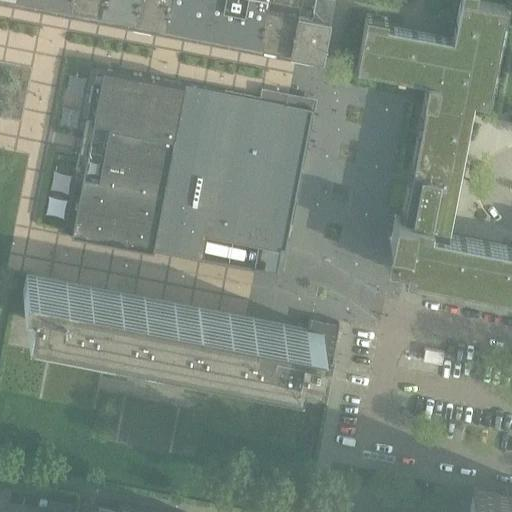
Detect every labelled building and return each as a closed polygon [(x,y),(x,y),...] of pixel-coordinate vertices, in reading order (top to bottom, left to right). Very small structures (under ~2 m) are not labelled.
[(72,0),(23,0),(70,9),(72,0)] [(72,0),(70,9),(102,15),(104,0),(72,0)] [(137,0),(104,0),(102,15),(134,21),(137,0)] [(170,0),(137,0),(134,21),(165,27),(170,0)] [(259,46),(268,0),(170,0),(165,27),(259,46)] [(300,0),(268,0),(259,46),(291,52),(300,0)] [(333,0),(300,0),(291,52),(312,56),(313,53),(323,55),(333,0)] [(452,185),(468,99),(488,102),(506,6),(475,0),(465,0),(457,46),(448,44),(448,42),(365,25),(357,66),(428,80),(424,100),(426,100),(405,209),(407,209),(405,216),(396,214),(390,245),(392,245),(389,261),(406,265),(405,272),(511,292),(511,239),(510,239),(507,250),(425,234),(427,223),(450,227),(458,186),(452,185)] [(281,272),(313,108),(96,66),(64,231),(281,272)] [(339,323),(309,317),(307,329),(26,275),(23,293),(33,295),(27,321),(299,374),(301,366),(305,367),(307,358),(331,362),(339,323)] [(425,349),(423,360),(442,364),(444,352),(425,349)] [(511,511),(511,493),(472,486),(467,511),(511,511)] [(45,511),(71,511),(73,504),(48,499),(45,511)] [(175,511),(118,501),(117,507),(95,503),(92,511),(175,511)]
